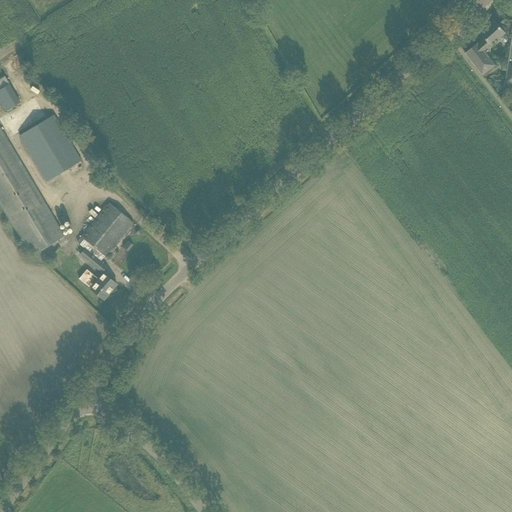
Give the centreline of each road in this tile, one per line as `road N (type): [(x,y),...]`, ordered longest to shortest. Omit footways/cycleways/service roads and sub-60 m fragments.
road 1 (unclassified): [(85,398),(171,285),(482,0)]
road 2 (unclassified): [(203,511),(164,460),(85,398)]
road 3 (unclassified): [(0,511),(85,398)]
